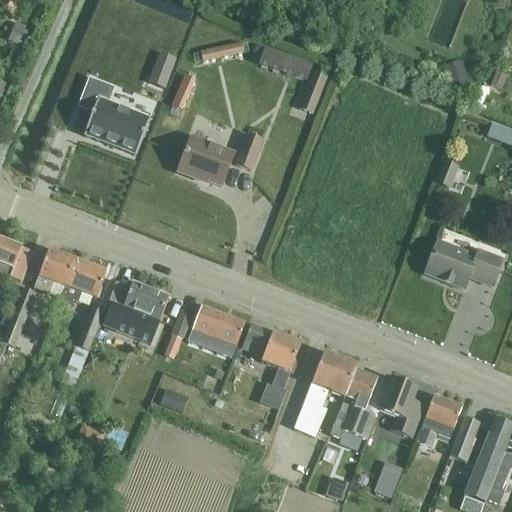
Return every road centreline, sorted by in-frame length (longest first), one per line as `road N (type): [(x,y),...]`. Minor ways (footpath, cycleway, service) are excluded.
road 1 (tertiary): [(511,395),(0,200)]
road 2 (residential): [(70,0),(0,162)]
